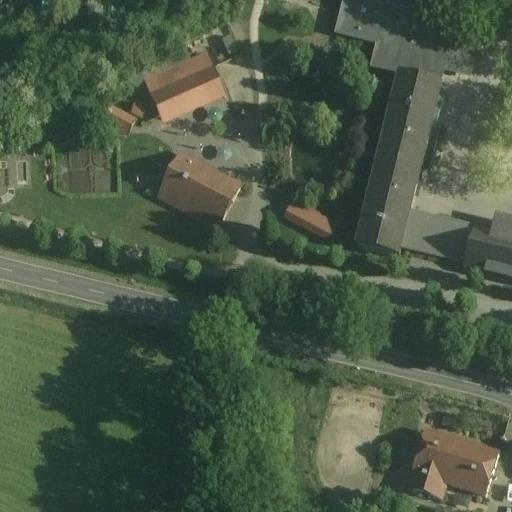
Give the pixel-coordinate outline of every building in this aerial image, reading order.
[(427,0),(333,0),(342,3),(422,22),(427,0)] [(478,46),(420,32),(422,22),(342,3),(333,39),(376,49),(445,66),(471,73),(478,46)] [(369,72),(399,80),(439,91),(445,66),(376,49),(369,72)] [(206,59),(145,86),(150,97),(196,77),(211,70),(206,59)] [(211,70),(196,77),(204,95),(219,89),(211,70)] [(196,77),(150,97),(158,115),(204,95),(196,77)] [(439,91),(399,80),(369,202),(409,212),(439,91)] [(132,124),(111,113),(104,127),(125,138),(132,124)] [(240,190),(182,160),(159,202),(217,233),(240,190)] [(511,226),(495,223),(491,239),(474,235),(475,233),(408,218),(409,212),(369,202),(357,252),(355,251),(355,253),(399,263),(399,262),(398,262),(400,250),(467,267),(465,274),(511,285),(511,226)] [(499,459),(425,437),(407,495),(441,505),(446,487),(487,499),(499,459)]
